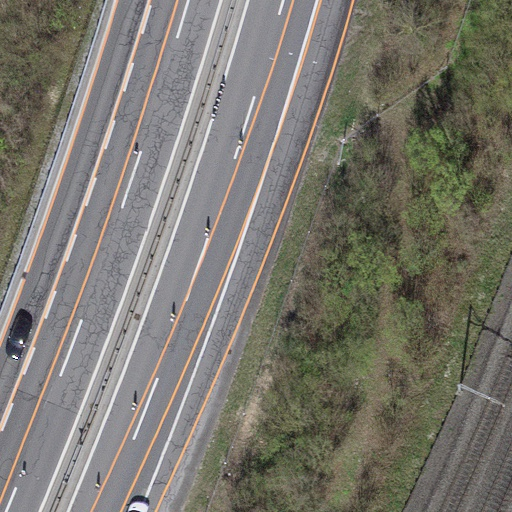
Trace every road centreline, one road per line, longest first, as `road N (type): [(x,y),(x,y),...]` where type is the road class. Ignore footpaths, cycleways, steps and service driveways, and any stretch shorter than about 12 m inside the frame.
road 1 (motorway): [(188,0),(72,345),(5,511)]
road 2 (motorway): [(106,511),(195,278),(285,0)]
